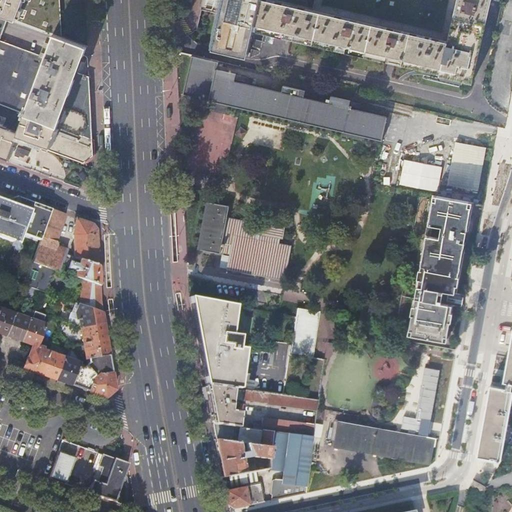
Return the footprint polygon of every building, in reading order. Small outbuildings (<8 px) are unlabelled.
[(0,0),(0,15),(7,18),(48,33),(54,35),(62,38),(61,14),(60,0),(0,0)] [(253,29),(260,0),(224,0),(224,2),(214,45),(247,53),(253,29)] [(447,41),(312,12),(309,12),(306,12),(260,0),(253,29),(289,38),(347,52),(390,62),(440,74),(440,76),(471,84),(479,49),(479,48),(447,41)] [(314,0),(314,3),(312,12),(447,41),(457,0),(314,0)] [(457,0),(447,41),(479,48),(490,3),(491,0),(457,0)] [(0,103),(55,126),(92,141),(91,123),(90,107),(89,77),(75,72),(81,54),(82,50),(84,46),(62,38),(54,35),(52,39),(50,45),(44,43),(39,56),(0,41),(0,37),(3,29),(0,28),(0,103)] [(219,63),(192,56),(183,95),(208,100),(210,101),(211,97),(219,100),(229,102),(228,105),(240,108),(382,141),(387,119),(387,117),(352,109),(352,107),(350,106),(350,101),(332,97),(330,104),(304,98),(306,91),(284,86),(282,93),(235,82),(237,75),(217,70),(219,63)] [(0,152),(7,155),(15,134),(34,142),(80,158),(92,153),(92,141),(55,126),(0,103),(0,152)] [(249,131),(241,126),(236,134),(243,139),(249,131)] [(472,145),(455,142),(452,162),(448,180),(447,185),(478,191),(486,148),(472,145)] [(440,189),(443,164),(405,159),(402,184),(440,189)] [(457,293),(473,203),(433,195),(418,279),(419,279),(409,335),(446,342),(453,306),(455,293),(457,293)] [(0,198),(0,236),(18,244),(22,233),(40,240),(50,210),(15,196),(9,198),(3,200),(0,198)] [(230,251),(230,255),(227,269),(285,280),(291,246),(279,244),(280,239),(282,239),(285,222),(262,217),(260,224),(227,218),(229,206),(216,204),(213,203),(207,202),(203,224),(198,249),(205,250),(220,253),(221,250),(230,251)] [(50,210),(40,240),(32,262),(51,268),(59,272),(65,255),(98,266),(97,248),(96,230),(91,225),(75,219),(73,236),(74,254),(66,253),(56,249),(57,245),(56,242),(54,241),(64,214),(50,210)] [(65,255),(59,272),(82,279),(99,285),(99,276),(98,266),(65,255)] [(51,268),(32,262),(23,285),(24,286),(42,292),(51,268)] [(99,285),(82,279),(78,305),(101,313),(101,307),(100,304),(100,300),(100,296),(99,292),(99,290),(99,285)] [(464,294),(457,293),(455,293),(453,306),(461,308),(462,304),(463,301),(463,298),(464,294)] [(197,342),(237,347),(239,336),(231,335),(235,306),(213,302),(212,301),(189,297),(193,317),(197,342)] [(101,313),(78,305),(76,312),(78,320),(79,320),(80,327),(103,324),(103,320),(101,313)] [(14,314),(0,308),(0,333),(3,335),(6,336),(14,314)] [(19,316),(14,314),(6,336),(12,338),(21,341),(29,319),(31,313),(29,310),(24,308),(21,310),(19,316)] [(290,355),(312,358),(320,312),(297,309),(296,318),(290,355)] [(29,319),(21,341),(25,343),(33,346),(33,345),(36,346),(37,346),(44,325),(31,320),(29,319)] [(105,334),(103,324),(80,327),(83,343),(106,340),(105,334)] [(489,390),(511,394),(511,333),(503,381),(507,382),(506,385),(505,388),(490,386),(489,390)] [(108,351),(106,340),(83,343),(85,357),(86,359),(88,358),(109,356),(108,351)] [(237,348),(237,347),(197,342),(201,363),(205,385),(235,389),(238,390),(239,390),(240,380),(241,369),(244,349),(237,348)] [(27,359),(23,369),(39,374),(41,375),(49,353),(42,350),(43,348),(37,346),(36,346),(33,345),(33,346),(28,359),(27,359)] [(49,353),(41,375),(55,380),(56,381),(64,358),(49,353)] [(110,364),(109,356),(88,358),(89,363),(86,366),(97,378),(101,374),(112,372),(110,364)] [(78,363),(64,358),(56,381),(70,386),(72,386),(79,366),(80,364),(78,363)] [(460,385),(464,366),(442,362),(438,380),(460,385)] [(79,366),(72,386),(87,391),(88,392),(92,382),(97,378),(86,366),(83,368),(79,366)] [(113,381),(112,372),(101,374),(97,378),(92,382),(88,392),(105,398),(115,390),(113,381)] [(212,424),(238,427),(239,419),(242,420),(244,411),(242,409),(235,408),(235,412),(230,411),(232,395),(234,395),(235,389),(205,385),(205,387),(208,402),(209,407),(212,424)] [(239,390),(238,390),(237,399),(262,403),(263,400),(265,400),(266,393),(239,390)] [(500,460),(511,396),(511,394),(489,390),(484,420),(477,456),(500,460)] [(267,405),(316,412),(318,400),(269,394),(267,405)] [(403,426),(420,430),(423,418),(406,414),(403,426)] [(273,432),(313,437),(315,425),(263,418),(262,425),(254,424),(253,429),(273,432)] [(339,419),(334,446),(433,463),(438,436),(339,419)] [(271,448),(273,432),(253,429),(238,427),(212,424),(214,433),(215,441),(271,448)] [(306,493),(313,437),(273,432),(271,448),(269,460),(268,469),(274,479),(271,501),(306,493)] [(218,458),(222,478),(230,476),(255,471),(254,464),(243,466),(243,461),(246,460),(246,458),(252,457),(261,459),(269,460),(271,448),(215,441),(218,458)] [(48,479),(56,481),(65,454),(58,452),(48,479)] [(65,454),(56,481),(65,485),(66,485),(75,457),(65,454)] [(109,458),(98,454),(92,469),(96,471),(93,481),(88,493),(114,502),(123,476),(128,465),(109,458)] [(254,464),(255,471),(259,470),(261,459),(252,457),(246,458),(246,460),(243,461),(243,466),(254,464)] [(261,459),(259,470),(268,469),(269,460),(261,459)] [(232,487),(274,479),(268,469),(259,470),(255,471),(230,476),(232,487)] [(482,494),(486,487),(473,480),(471,488),(482,494)] [(233,509),(263,503),(259,484),(224,491),(226,497),(227,505),(233,509)]
